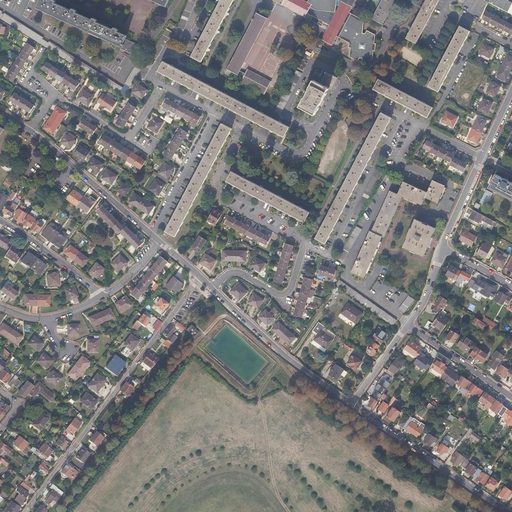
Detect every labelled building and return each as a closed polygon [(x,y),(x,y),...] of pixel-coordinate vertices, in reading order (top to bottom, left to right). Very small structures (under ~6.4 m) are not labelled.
[(49,0),(39,0),(36,8),(121,47),(120,49),(131,54),(135,43),(125,38),(126,36),(118,32),(118,29),(118,27),(115,26),(113,30),(96,22),(97,19),(96,19),(97,18),(94,16),(92,20),(75,12),(76,10),(75,9),(76,8),(73,7),(71,10),(55,3),(56,0),(54,0),(50,0),(50,1),(49,0)] [(188,0),(177,27),(183,30),(195,0),(188,0)] [(233,0),(220,0),(191,57),(201,62),(233,0)] [(272,0),(281,5),(296,12),(305,17),(307,13),(312,16),(310,20),(317,24),(318,23),(322,25),(324,22),(329,25),(321,40),(325,42),(323,46),(330,49),(336,36),(349,43),(348,48),(350,48),(349,57),(358,61),(359,58),(362,58),(363,62),(372,60),(373,51),(375,51),(376,44),(374,44),(375,35),(366,30),(365,34),(362,33),(364,20),(349,13),(355,0),(309,0),(306,3),(301,0),(272,0)] [(394,0),(381,0),(371,19),(382,25),(394,0)] [(426,0),(406,38),(415,43),(438,0),(426,0)] [(489,0),(489,1),(497,6),(504,9),(508,0),(489,0)] [(0,8),(0,17),(119,93),(122,87),(49,40),(48,42),(43,38),(44,37),(5,12),(4,14),(2,12),(3,11),(0,8)] [(482,18),(489,22),(493,14),(486,11),(482,18)] [(267,18),(257,13),(227,69),(228,70),(226,73),(265,94),(271,82),(247,69),(245,74),(239,71),(267,18)] [(493,14),(489,22),(496,25),(500,18),(493,14)] [(500,18),(496,25),(503,29),(507,22),(500,18)] [(510,33),(511,29),(511,24),(507,22),(503,29),(510,33)] [(470,32),(460,26),(428,87),(438,92),(470,32)] [(172,31),(167,28),(137,78),(142,81),(165,43),(172,31)] [(34,48),(28,43),(23,50),(30,54),(34,48)] [(479,52),(490,58),(494,49),(484,44),(479,52)] [(30,54),(23,50),(19,57),(26,61),(30,54)] [(304,54),(297,68),(303,71),(310,57),(304,54)] [(511,57),(507,55),(502,65),(511,69),(511,67),(511,57)] [(26,61),(19,57),(15,63),(22,68),(26,61)] [(146,62),(140,58),(125,84),(130,87),(146,62)] [(53,66),(47,61),(42,69),(49,73),(53,66)] [(164,61),(158,71),(283,137),(289,127),(164,61)] [(22,68),(15,63),(11,70),(18,74),(22,68)] [(511,69),(502,65),(497,75),(506,80),(511,69)] [(60,70),(53,66),(49,73),(55,78),(60,70)] [(18,74),(11,70),(7,77),(13,81),(18,74)] [(67,74),(60,70),(55,78),(62,82),(67,74)] [(302,73),(296,70),(275,110),(280,114),(302,73)] [(319,84),(313,80),(299,107),(315,115),(328,88),(331,90),(337,78),(326,72),(319,84)] [(73,79),(67,74),(62,82),(69,86),(73,79)] [(80,83),(73,79),(69,86),(75,90),(80,83)] [(378,80),(373,89),(427,118),(432,108),(378,80)] [(501,86),(491,82),(487,92),(496,97),(501,86)] [(137,84),(132,92),(142,99),(147,90),(137,84)] [(94,96),(83,89),(77,99),(88,105),(94,96)] [(21,97),(14,93),(9,100),(16,104),(21,97)] [(102,94),(96,102),(110,110),(116,102),(102,94)] [(27,101),(21,97),(16,104),(23,108),(27,101)] [(173,102),(166,99),(162,106),(169,110),(173,102)] [(487,114),(492,103),(483,99),(478,110),(487,114)] [(34,105),(27,101),(23,108),(29,112),(34,105)] [(180,106),(173,102),(169,110),(176,114),(180,106)] [(136,108),(129,103),(124,110),(131,115),(136,108)] [(187,110),(180,106),(176,114),(183,117),(187,110)] [(67,113),(57,107),(51,117),(60,123),(67,113)] [(131,115),(124,110),(120,117),(127,121),(131,115)] [(194,113),(187,110),(183,117),(190,121),(194,113)] [(453,127),(458,117),(446,112),(441,121),(453,127)] [(201,117),(194,113),(190,121),(197,124),(201,117)] [(390,118),(380,113),(329,210),(315,238),(325,243),(390,118)] [(163,122),(154,116),(148,127),(156,133),(163,122)] [(60,123),(51,117),(44,128),(53,134),(60,123)] [(127,121),(120,117),(116,123),(123,128),(127,121)] [(477,118),(472,128),(482,132),(486,122),(477,118)] [(90,124),(84,119),(79,126),(86,130),(90,124)] [(97,128),(90,124),(86,130),(92,135),(97,128)] [(231,129),(222,124),(165,231),(175,236),(231,129)] [(177,134),(176,135),(183,140),(190,130),(186,128),(184,127),(182,126),(181,127),(180,130),(178,128),(175,133),(177,134)] [(482,132),(472,128),(468,138),(477,143),(482,132)] [(76,140),(66,134),(61,142),(70,148),(76,140)] [(111,139),(104,135),(99,143),(106,147),(111,139)] [(183,140),(176,135),(172,142),(179,146),(183,140)] [(118,143),(111,139),(106,147),(112,151),(118,143)] [(430,152),(434,144),(427,140),(423,148),(430,152)] [(179,146),(172,142),(168,148),(175,153),(179,146)] [(125,148),(118,143),(112,151),(119,156),(125,148)] [(441,148),(434,144),(430,152),(437,155),(441,148)] [(89,151),(80,145),(74,154),(84,160),(89,151)] [(132,152),(125,148),(119,156),(126,160),(132,152)] [(175,153),(168,148),(163,155),(170,159),(175,153)] [(448,151),(441,148),(437,155),(444,159),(448,151)] [(455,155),(448,151),(444,159),(451,162),(453,157),(455,155)] [(139,157),(132,152),(126,160),(133,165),(139,157)] [(104,163),(94,157),(88,165),(98,172),(104,163)] [(146,161),(139,157),(133,165),(140,169),(146,161)] [(456,168),(460,161),(453,157),(451,162),(449,164),(456,168)] [(332,174),(336,164),(329,161),(325,171),(332,174)] [(468,164),(460,161),(456,168),(464,172),(468,164)] [(173,169),(165,163),(158,173),(167,179),(173,169)] [(384,170),(378,167),(353,214),(359,217),(384,170)] [(117,176),(107,170),(101,178),(111,185),(117,176)] [(231,172),(226,182),(304,222),(309,213),(231,172)] [(511,199),(511,182),(496,174),(488,187),(511,199)] [(6,179),(3,184),(9,187),(12,182),(6,179)] [(165,185),(156,179),(149,190),(158,196),(165,185)] [(398,194),(391,191),(387,197),(371,231),(370,231),(352,272),(364,277),(382,236),(384,237),(402,196),(422,205),(426,198),(438,203),(446,186),(433,180),(428,192),(404,182),(398,194)] [(130,188),(120,181),(115,190),(125,196),(130,188)] [(73,190),(67,199),(76,206),(77,205),(83,197),(73,190)] [(16,193),(13,191),(6,202),(8,203),(11,199),(11,200),(16,193)] [(144,200),(134,193),(129,202),(138,208),(144,200)] [(84,196),(83,197),(77,205),(87,213),(94,203),(84,196)] [(11,208),(7,206),(4,211),(11,216),(17,206),(18,206),(21,201),(17,198),(11,208)] [(154,206),(144,200),(138,208),(148,214),(154,206)] [(17,209),(15,213),(16,214),(14,217),(21,222),(26,214),(23,211),(25,208),(21,205),(18,210),(17,209)] [(107,222),(112,228),(118,233),(120,231),(126,237),(131,243),(137,248),(143,242),(137,237),(132,231),(126,225),(124,227),(119,222),(113,216),(108,211),(102,205),(96,211),(102,217),(107,222)] [(217,211),(213,209),(205,222),(213,227),(222,214),(217,211)] [(38,215),(30,210),(23,222),(24,223),(23,223),(28,226),(28,225),(31,227),(36,219),(38,215)] [(494,221),(474,210),(470,217),(479,222),(481,218),(492,225),(494,221)] [(225,223),(231,227),(233,228),(238,230),(245,234),(252,238),(259,241),(266,245),(270,238),(263,234),(256,230),(249,227),(242,223),(235,219),(229,216),(225,223)] [(36,221),(36,219),(31,227),(32,228),(31,229),(35,231),(35,230),(38,232),(43,225),(37,222),(36,221)] [(402,247),(422,256),(435,229),(415,220),(402,247)] [(49,226),(49,225),(42,234),(50,241),(57,232),(54,229),(56,226),(52,222),(49,226)] [(360,228),(354,225),(337,257),(343,260),(360,228)] [(471,246),(476,237),(465,230),(459,239),(471,246)] [(61,235),(57,232),(50,241),(59,248),(68,235),(63,231),(61,235)] [(0,235),(0,246),(4,249),(9,241),(0,235)] [(207,240),(198,235),(191,248),(194,250),(199,253),(207,240)] [(485,257),(489,259),(495,248),(491,246),(492,246),(486,242),(484,245),(482,243),(476,253),(485,258),(485,257)] [(283,251),(280,259),(278,266),(276,274),(274,281),(282,283),(284,276),(287,269),(289,261),(291,253),(293,246),(285,243),(283,251)] [(15,247),(11,245),(4,256),(16,263),(21,254),(14,250),(15,247)] [(70,245),(64,253),(73,260),(83,267),(89,259),(79,252),(70,245)] [(234,251),(223,250),(222,260),(234,261),(245,261),(246,251),(234,251)] [(28,252),(21,262),(30,268),(37,259),(28,252)] [(491,261),(502,267),(507,258),(496,252),(491,261)] [(121,254),(111,263),(118,271),(128,262),(121,254)] [(216,260),(204,254),(199,263),(205,266),(210,270),(216,260)] [(151,269),(146,275),(141,281),(136,287),(131,294),(137,299),(142,292),(147,286),(152,280),(157,274),(162,268),(167,262),(161,256),(156,263),(151,269)] [(265,262),(255,256),(250,265),(260,271),(261,269),(262,268),(264,268),(266,264),(264,264),(265,262)] [(46,266),(37,259),(30,268),(39,275),(46,266)] [(104,269),(96,263),(89,272),(98,278),(104,269)] [(451,282),(454,278),(458,270),(451,265),(446,275),(447,275),(446,277),(449,279),(448,280),(451,282)] [(328,268),(321,266),(318,274),(325,276),(328,268)] [(335,270),(328,268),(325,276),(333,278),(335,270)] [(457,280),(456,282),(459,283),(461,278),(466,280),(466,279),(468,280),(471,276),(461,271),(457,280)] [(57,273),(47,275),(49,286),(59,285),(57,273)] [(183,284),(173,276),(165,287),(175,294),(183,284)] [(305,277),(294,315),(302,317),(313,279),(305,277)] [(393,325),(397,320),(339,280),(336,285),(393,325)] [(473,288),(481,293),(486,284),(478,280),(473,288)] [(237,283),(230,291),(239,300),(246,292),(237,283)] [(5,284),(0,290),(0,291),(6,295),(13,300),(18,293),(11,289),(5,284)] [(486,284),(481,293),(489,297),(490,295),(493,297),(497,290),(486,284)] [(74,286),(64,290),(68,301),(78,297),(74,286)] [(341,290),(335,286),(334,287),(331,291),(337,295),(341,290)] [(509,303),(511,299),(507,297),(508,296),(499,291),(495,300),(503,304),(505,301),(509,303)] [(263,299),(253,294),(248,302),(258,308),(263,299)] [(37,295),(24,295),(24,306),(36,306),(49,307),(49,296),(37,295)] [(399,309),(404,313),(414,300),(409,296),(399,309)] [(439,312),(447,301),(440,296),(435,303),(437,305),(434,309),(439,312)] [(125,297),(114,304),(120,313),(131,306),(125,297)] [(169,303),(161,298),(156,305),(158,307),(163,311),(169,303)] [(339,312),(355,323),(362,313),(347,302),(339,312)] [(110,308),(99,313),(88,318),(92,327),(103,322),(113,318),(110,308)] [(274,318),(265,310),(259,317),(267,325),(274,318)] [(440,313),(432,324),(441,330),(449,320),(440,313)] [(150,320),(143,314),(137,322),(136,321),(132,327),(136,330),(140,324),(144,327),(150,320)] [(493,327),(496,329),(498,325),(488,320),(490,317),(486,315),(483,321),(484,322),(487,324),(491,326),(493,327)] [(481,320),(477,317),(473,324),(477,326),(479,325),(484,328),(486,324),(484,323),(484,322),(483,321),(481,320)] [(279,321),(272,329),(289,345),(296,337),(279,321)] [(317,334),(313,339),(326,349),(333,338),(322,331),(325,326),(321,323),(318,321),(314,327),(312,330),(317,334)] [(177,322),(175,325),(179,329),(178,330),(181,333),(185,328),(177,322)] [(2,324),(0,326),(0,334),(6,338),(16,345),(21,337),(12,330),(2,324)] [(79,325),(67,325),(67,335),(79,335),(79,325)] [(191,325),(187,330),(191,334),(189,336),(191,339),(193,337),(194,337),(199,332),(191,325)] [(171,326),(164,335),(169,338),(167,340),(172,344),(177,338),(172,334),(175,329),(171,326)] [(380,344),(385,336),(377,330),(371,338),(380,344)] [(453,342),(458,335),(451,330),(446,337),(453,342)] [(43,344),(34,336),(27,344),(37,351),(43,344)] [(139,341),(131,336),(124,345),(126,347),(121,353),(127,357),(139,341)] [(467,352),(474,343),(464,336),(457,346),(467,352)] [(313,339),(311,343),(324,352),(326,349),(313,339)] [(97,340),(87,340),(87,353),(97,353),(97,340)] [(416,358),(422,350),(418,348),(419,347),(410,341),(403,349),(416,358)] [(379,345),(374,342),(367,351),(372,355),(379,345)] [(476,346),(470,354),(477,359),(478,358),(483,361),(487,355),(476,346)] [(52,361),(43,353),(37,362),(46,369),(52,361)] [(158,360),(149,353),(142,362),(151,369),(158,360)] [(126,363),(115,355),(105,368),(116,376),(126,363)] [(356,369),(361,361),(353,355),(347,363),(356,369)] [(496,358),(493,356),(487,364),(494,369),(502,358),(498,355),(496,358)] [(90,363),(82,356),(75,365),(67,374),(75,381),(82,372),(83,371),(85,368),(90,363)] [(395,360),(387,371),(394,376),(404,362),(398,358),(396,361),(395,360)] [(414,369),(419,373),(426,362),(421,358),(414,369)] [(506,358),(496,372),(504,378),(507,374),(510,377),(511,374),(511,370),(508,368),(508,369),(504,366),(508,360),(506,358)] [(442,375),(447,368),(444,366),(444,365),(444,363),(443,362),(441,362),(440,362),(437,360),(432,367),(442,375)] [(335,364),(328,374),(337,380),(344,370),(335,364)] [(453,386),(460,376),(456,373),(452,370),(453,368),(449,366),(447,368),(442,375),(442,376),(445,379),(445,380),(453,385),(453,386)] [(2,370),(0,373),(0,379),(5,384),(10,377),(2,370)] [(62,378),(52,371),(46,379),(55,386),(62,378)] [(106,380),(97,374),(88,386),(97,393),(106,380)] [(13,379),(12,379),(7,385),(10,388),(17,378),(15,376),(13,379)] [(459,392),(463,395),(471,383),(467,380),(461,376),(456,383),(462,387),(459,392)] [(33,386),(27,381),(18,393),(24,398),(33,386)] [(54,394),(38,382),(29,394),(33,398),(39,390),(41,392),(40,393),(49,400),(54,394)] [(134,388),(126,382),(119,390),(127,397),(134,388)] [(478,399),(483,391),(471,383),(463,395),(465,396),(468,392),(478,399)] [(490,407),(495,399),(484,392),(478,399),(479,400),(478,401),(481,403),(482,402),(490,407)] [(97,401),(86,393),(80,401),(91,409),(97,401)] [(395,399),(395,398),(394,396),(388,404),(383,401),(378,409),(384,412),(389,405),(390,406),(391,404),(395,399)] [(368,405),(373,408),(378,401),(372,397),(368,402),(370,403),(368,405)] [(507,409),(507,408),(503,405),(504,405),(496,400),(491,408),(502,416),(507,409)] [(4,405),(1,403),(0,403),(0,411),(4,414),(9,407),(5,404),(4,405)] [(426,407),(432,411),(435,407),(429,403),(426,407)] [(386,415),(394,421),(400,412),(392,407),(386,415)] [(511,411),(507,409),(502,416),(501,417),(505,420),(511,424),(511,422),(511,411)] [(36,418),(37,419),(33,425),(40,431),(49,418),(41,412),(36,418)] [(402,427),(418,438),(424,430),(411,421),(412,419),(409,417),(405,422),(402,427)] [(81,424),(74,418),(65,430),(73,435),(81,424)] [(96,431),(91,437),(92,437),(89,441),(97,447),(104,437),(102,436),(102,435),(96,431)] [(423,441),(430,445),(435,438),(429,433),(428,435),(425,432),(421,438),(424,441),(423,441)] [(478,434),(477,433),(476,434),(473,432),(470,436),(473,438),(471,441),(475,444),(481,436),(478,434)] [(28,443),(19,436),(13,444),(22,451),(28,443)] [(65,439),(61,436),(56,443),(65,449),(67,446),(66,445),(68,442),(65,440),(65,439)] [(5,446),(1,443),(0,444),(0,452),(3,449),(8,453),(11,450),(6,445),(5,446)] [(450,446),(448,448),(442,443),(437,450),(442,454),(445,451),(449,454),(453,448),(450,446)] [(49,448),(44,444),(37,452),(35,450),(34,451),(33,452),(42,460),(44,461),(52,451),(49,448)] [(90,453),(83,448),(76,457),(83,463),(90,453)] [(464,457),(457,452),(451,460),(458,465),(464,457)] [(465,460),(461,466),(466,470),(465,471),(471,475),(479,464),(473,460),(470,463),(465,460)] [(41,464),(39,467),(47,473),(49,470),(45,467),(46,465),(43,463),(42,464),(41,464)] [(76,471),(68,464),(62,472),(61,474),(61,476),(64,478),(66,477),(67,476),(70,479),(76,471)] [(480,466),(474,474),(478,476),(477,479),(484,483),(492,471),(485,466),(484,468),(480,466)] [(499,483),(491,477),(486,485),(494,490),(499,483)] [(17,492),(19,493),(14,500),(21,505),(26,499),(25,498),(29,494),(23,490),(24,488),(28,491),(30,488),(24,484),(23,483),(19,487),(20,488),(17,492)] [(511,491),(505,487),(500,494),(506,499),(511,491)] [(57,488),(55,491),(61,496),(64,493),(57,488)] [(60,497),(53,492),(45,502),(48,505),(53,500),(56,502),(60,497)] [(11,500),(9,503),(2,511),(7,511),(8,511),(9,511),(16,511),(20,507),(11,500)]
